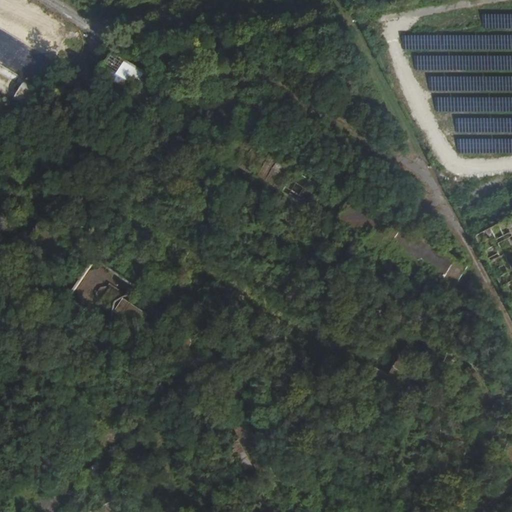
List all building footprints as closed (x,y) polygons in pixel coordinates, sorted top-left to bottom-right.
[(154,81),(156,79),(116,53),(100,79),(140,104),(152,86),(153,84),(154,81)] [(237,69),(224,61),(215,77),(228,85),(237,69)] [(65,106),(29,83),(0,64),(0,93),(151,189),(155,182),(163,169),(137,153),(123,144),(71,110),(65,106)] [(71,110),(81,92),(66,82),(73,69),(68,66),(57,83),(68,91),(62,100),(67,103),(65,106),(71,110)] [(148,135),(142,131),(167,89),(154,81),(153,84),(152,86),(160,91),(141,123),(139,121),(135,128),(134,127),(123,144),(137,153),(148,135)] [(312,210),(329,183),(292,160),(283,154),(243,130),(236,141),(231,149),(226,157),(289,196),(301,203),(312,210)] [(231,149),(236,141),(232,138),(226,146),(231,149)] [(292,160),(294,156),(285,151),(283,154),(292,160)] [(148,207),(161,187),(155,183),(151,189),(155,192),(146,206),(148,207)] [(96,217),(108,198),(104,195),(89,198),(88,200),(79,205),(79,213),(70,214),(67,210),(51,214),(52,219),(51,224),(38,224),(38,232),(33,233),(33,250),(37,250),(38,255),(38,267),(57,267),(58,277),(64,278),(75,283),(81,269),(90,269),(95,262),(97,263),(96,254),(93,253),(92,217),(96,217)] [(469,266),(353,195),(346,206),(343,212),(336,223),(451,294),(469,266)] [(294,213),(301,203),(289,196),(283,207),(281,205),(279,208),(295,218),(296,215),(294,213)] [(158,252),(168,237),(108,198),(96,217),(157,254),(158,252)] [(315,214),(330,223),(334,218),(319,208),(315,214)] [(511,250),(511,215),(492,226),(476,234),(490,262),(511,250)] [(485,229),(492,226),(488,218),(481,222),(485,229)] [(511,304),(511,250),(490,262),(511,304)] [(5,257),(0,256),(0,269),(3,268),(38,267),(38,255),(5,257)] [(97,263),(95,262),(90,269),(72,298),(101,317),(105,311),(111,315),(115,310),(114,304),(117,299),(122,298),(126,292),(119,288),(124,281),(97,263)] [(38,367),(40,362),(75,283),(64,278),(33,350),(28,363),(25,373),(24,394),(35,395),(36,381),(36,377),(38,367)] [(477,307),(484,295),(468,285),(461,297),(477,307)] [(170,306),(176,298),(163,290),(158,298),(170,306)] [(144,322),(150,313),(126,297),(118,309),(141,325),(144,322)] [(467,321),(471,311),(465,308),(460,318),(467,321)] [(0,342),(7,342),(7,337),(10,336),(10,335),(2,334),(2,323),(10,323),(10,317),(0,316),(0,342)] [(183,334),(188,326),(179,320),(173,328),(183,334)] [(155,341),(161,333),(144,322),(141,325),(138,330),(155,341)] [(178,353),(189,338),(183,334),(173,328),(170,332),(164,328),(161,333),(155,341),(162,345),(156,354),(166,361),(204,387),(211,377),(178,353)] [(178,353),(211,377),(215,369),(211,367),(215,360),(220,363),(222,358),(219,356),(220,355),(190,336),(189,338),(178,353)] [(111,362),(115,355),(93,341),(89,347),(95,351),(105,358),(111,362)] [(429,353),(433,344),(429,342),(421,355),(425,358),(429,353)] [(487,386),(482,378),(479,374),(471,365),(458,377),(449,372),(440,368),(444,361),(429,353),(425,358),(413,350),(414,343),(408,345),(390,372),(371,401),(392,415),(406,444),(402,471),(426,473),(434,475),(450,477),(458,478),(460,461),(464,460),(470,437),(483,440),(490,413),(493,406),(493,403),(492,398),(490,392),(487,386)] [(444,361),(448,352),(433,344),(429,353),(444,361)] [(97,371),(105,358),(95,351),(86,364),(97,371)] [(449,372),(457,356),(448,352),(444,361),(440,368),(449,372)] [(155,378),(166,361),(156,354),(146,371),(155,378)] [(372,378),(368,383),(352,374),(346,384),(371,401),(390,372),(380,366),(369,368),(372,378)] [(161,381),(155,378),(146,371),(139,367),(135,373),(141,377),(151,384),(157,388),(161,381)] [(143,397),(151,384),(141,377),(133,390),(143,397)] [(297,401),(292,392),(260,409),(266,420),(272,417),(269,412),(287,402),(289,406),(297,401)] [(49,410),(68,412),(69,394),(50,393),(49,396),(49,406),(49,410)] [(318,425),(326,420),(311,393),(297,401),(289,406),(281,411),(299,448),(307,444),(324,435),(318,425)] [(49,406),(49,396),(35,395),(24,394),(10,394),(9,403),(49,406)] [(175,407),(171,411),(167,406),(163,409),(162,416),(177,434),(184,435),(188,432),(185,427),(188,424),(191,427),(197,422),(178,399),(172,404),(175,407)] [(395,449),(406,444),(392,415),(381,420),(386,429),(391,440),(395,449)] [(286,491),(279,476),(248,419),(240,424),(238,420),(219,430),(252,491),(257,501),(276,493),(286,491)] [(391,440),(386,429),(329,456),(319,461),(324,471),(330,469),(332,473),(343,468),(341,464),(391,440)] [(8,500),(27,492),(2,436),(0,436),(0,482),(1,485),(8,500)] [(45,467),(62,446),(53,438),(35,459),(45,467)] [(211,470),(218,467),(208,444),(201,447),(203,452),(208,464),(211,470)] [(299,448),(308,466),(299,471),(291,472),(287,467),(279,476),(286,491),(291,491),(302,481),(314,476),(324,471),(319,461),(312,449),(310,451),(307,444),(299,448)] [(478,459),(481,448),(471,445),(468,456),(478,459)] [(194,471),(208,464),(203,452),(189,459),(194,471)] [(107,469),(97,461),(84,475),(95,484),(107,469)] [(320,488),(330,482),(324,471),(314,476),(320,488)] [(420,511),(426,473),(402,471),(398,509),(395,510),(394,511),(420,511)] [(59,480),(53,476),(49,482),(54,486),(59,480)] [(307,481),(299,484),(302,493),(310,491),(307,481)] [(247,511),(245,507),(241,497),(238,491),(231,494),(234,500),(239,510),(239,511),(247,511)] [(245,507),(257,501),(252,491),(241,497),(245,507)] [(130,511),(123,496),(98,508),(89,511),(130,511)] [(332,511),(346,508),(343,497),(310,506),(312,511),(332,511)] [(221,511),(234,511),(239,510),(234,500),(219,507),(221,511)]
